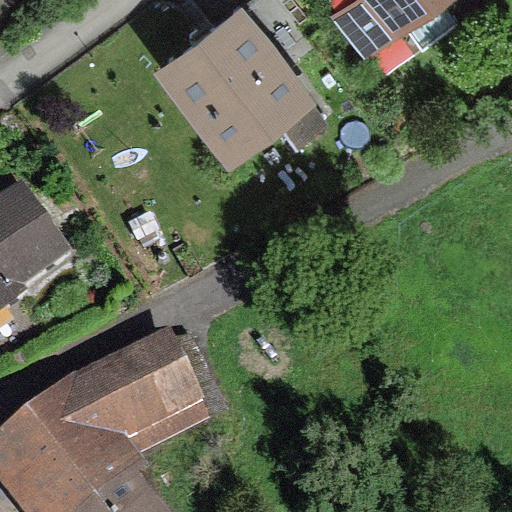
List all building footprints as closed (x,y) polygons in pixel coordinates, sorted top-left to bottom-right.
[(317,45),(283,0),(222,0),(147,55),(230,168),(287,126),(300,144),(330,122),(317,105),(326,99),(297,60),(317,45)] [(338,0),(332,5),(369,54),(409,25),(442,0),(338,0)] [(460,16),(448,0),(442,0),(409,25),(423,44),(460,16)] [(26,280),(74,246),(25,178),(0,195),(0,306),(30,285),(26,280)] [(166,511),(139,480),(152,469),(141,457),(211,423),(172,332),(77,379),(0,440),(0,485),(21,511),(166,511)]
